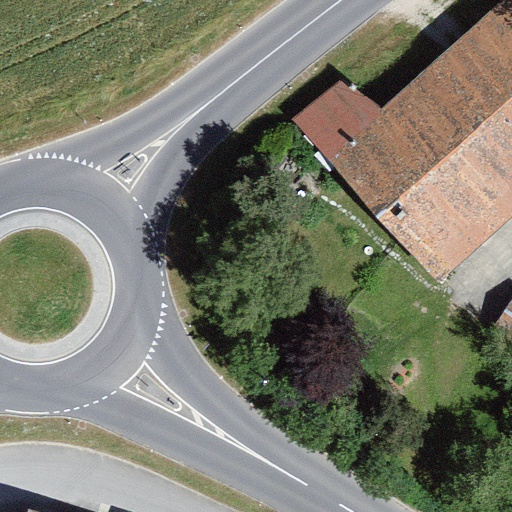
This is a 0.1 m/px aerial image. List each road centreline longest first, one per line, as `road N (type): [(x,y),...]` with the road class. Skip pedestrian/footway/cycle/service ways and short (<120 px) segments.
road 1 (tertiary): [(336,0),(99,197)]
road 2 (tertiary): [(113,357),(354,511)]
road 3 (tertiary): [(113,357),(142,304),(143,274),(136,244),(99,197)]
road 4 (tertiary): [(0,381),(59,386),(113,357)]
